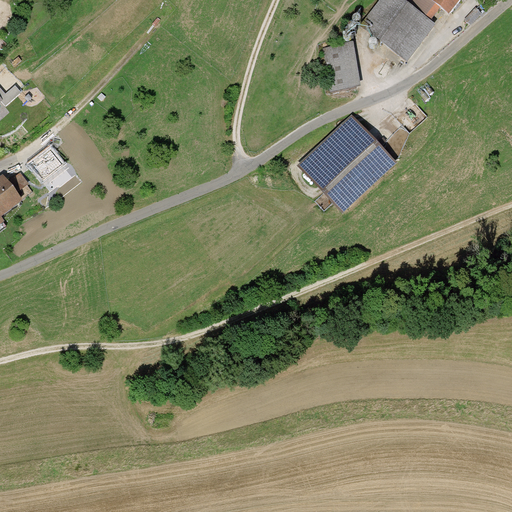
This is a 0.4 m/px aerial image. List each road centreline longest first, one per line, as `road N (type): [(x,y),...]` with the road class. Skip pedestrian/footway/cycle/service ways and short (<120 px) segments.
road 1 (unclassified): [(0,275),(207,189),(308,127),(397,89),(510,0)]
road 2 (track): [(0,361),(179,340),(511,201)]
road 3 (track): [(182,0),(48,136),(16,156)]
road 4 (track): [(243,171),(233,124),(273,0)]
